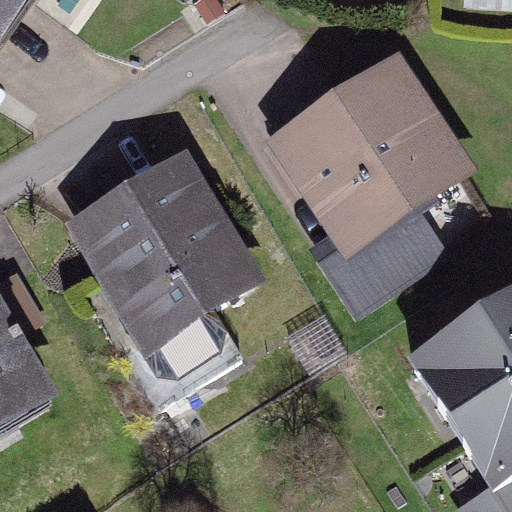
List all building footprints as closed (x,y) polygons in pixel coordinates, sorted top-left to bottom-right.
[(0,0),(0,21),(15,0),(0,0)] [(392,75),(272,158),(335,249),(321,259),(368,327),(454,268),(421,221),(470,187),(392,75)] [(170,181),(60,245),(147,395),(216,355),(197,322),(238,298),(170,181)] [(511,303),(406,370),(486,498),(494,509),(511,498),(511,303)] [(0,313),(0,433),(53,402),(0,313)] [(511,511),(511,498),(494,509),(486,498),(464,511),(511,511)]
